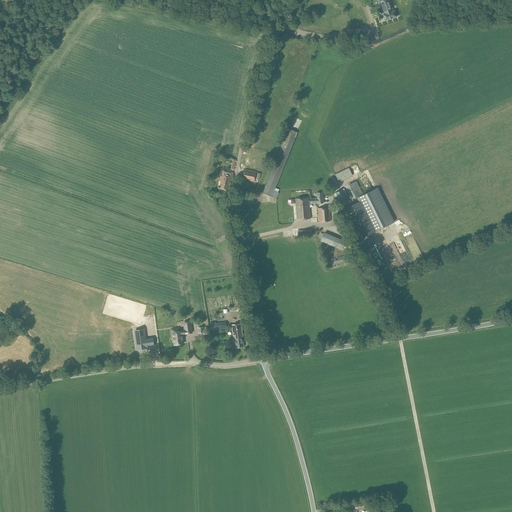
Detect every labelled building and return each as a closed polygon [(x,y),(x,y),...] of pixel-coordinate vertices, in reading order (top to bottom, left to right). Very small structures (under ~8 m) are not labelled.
[(389,0),(385,0),(380,2),(384,13),(381,14),(383,18),(384,17),(385,21),(385,20),(396,17),(397,17),(397,16),(396,17),(395,11),(393,11),(389,0)] [(288,129),(263,193),(276,199),(279,193),(274,191),(297,132),(288,129)] [(353,175),(349,168),(335,175),(339,182),(353,175)] [(245,169),(242,179),(254,182),(255,178),(259,179),(261,173),(256,172),(256,171),(245,169)] [(219,186),(218,189),(229,191),(234,173),(229,172),(228,175),(225,174),(225,171),(222,170),(219,181),(221,181),(219,187),(219,186)] [(357,181),(348,185),(356,203),(342,211),(357,240),(394,223),(377,189),(363,195),(357,181)] [(334,193),(334,195),(339,205),(340,206),(349,202),(343,189),(334,193)] [(308,198),(296,199),(297,220),(310,219),(309,206),(310,206),(310,204),(311,204),(317,203),(323,203),(323,193),(317,193),(317,198),(311,199),(311,201),(309,201),(308,198)] [(331,221),(330,207),(318,208),(319,222),(331,221)] [(346,243),(323,233),(320,241),(343,250),(346,243)] [(381,257),(383,256),(382,254),(384,253),(386,258),(391,255),(387,247),(382,250),(384,252),(380,254),(381,257)] [(348,263),(346,255),(327,260),(328,267),(348,263)] [(177,329),(172,329),(173,340),(174,340),(174,345),(183,344),(182,334),(185,333),(185,334),(192,333),(190,322),(184,323),(185,331),(177,332),(177,329)] [(241,324),(231,325),(233,339),(234,339),(236,348),(244,347),(242,338),(243,338),(241,324)] [(146,347),(145,339),(143,329),(134,331),(137,349),(146,348),(146,347)] [(198,378),(198,387),(215,387),(215,377),(198,378)] [(365,502),(354,503),(355,510),(366,509),(365,502)]
